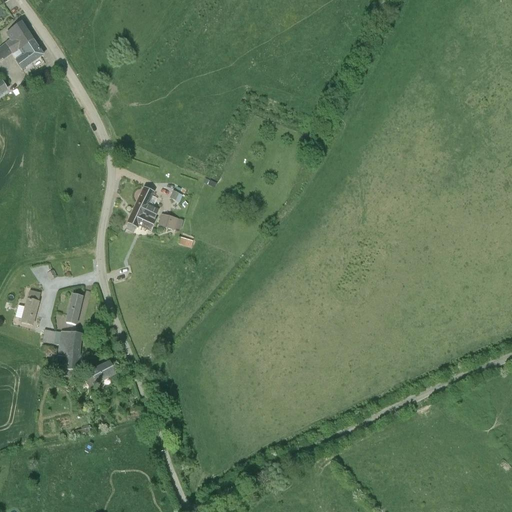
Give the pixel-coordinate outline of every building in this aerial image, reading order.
[(21,23),(13,29),(6,34),(10,40),(5,43),(5,44),(7,47),(13,42),(28,33),(21,23)] [(23,48),(32,41),(32,40),(27,33),(28,33),(13,42),(7,47),(13,54),(23,48)] [(15,61),(16,62),(21,70),(43,56),(37,47),(32,41),(23,48),(13,54),(12,54),(12,55),(13,55),(19,51),(22,55),(15,61)] [(0,47),(0,60),(2,59),(4,61),(12,55),(12,54),(13,54),(7,47),(5,44),(0,47)] [(147,206),(149,202),(153,193),(145,189),(134,211),(143,215),(152,219),(156,210),(148,206),(147,206)] [(143,215),(134,211),(125,229),(135,233),(138,227),(151,232),(156,220),(152,219),(143,215)] [(178,219),(161,215),(158,226),(176,231),(178,219)] [(192,241),(179,238),(177,245),(190,248),(192,241)] [(54,270),(47,274),(50,281),(57,277),(54,270)] [(20,323),(22,323),(32,326),(40,294),(29,292),(27,299),(20,323)] [(70,305),(66,324),(76,326),(82,298),(72,296),(70,305)] [(55,332),(44,330),(42,343),(53,345),(55,332)] [(69,334),(60,333),(58,353),(67,354),(69,334)] [(81,335),(69,334),(67,354),(58,353),(57,370),(65,370),(64,377),(75,378),(75,371),(77,372),(81,335)] [(109,364),(91,373),(96,384),(114,375),(109,364)] [(74,432),(75,438),(91,434),(90,428),(74,432)]
